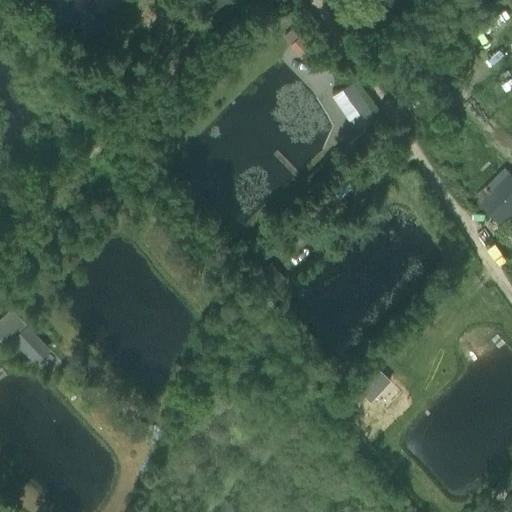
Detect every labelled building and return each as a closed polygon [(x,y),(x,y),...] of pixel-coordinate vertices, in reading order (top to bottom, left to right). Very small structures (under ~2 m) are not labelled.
[(360,131),(377,120),(351,83),(331,97),(349,122),(352,120),(360,131)] [(478,205),(501,226),(511,213),(511,176),(507,173),(478,205)] [(282,246),(290,253),(313,231),(306,224),(282,246)] [(272,297),(294,278),(274,254),(252,273),(272,297)] [(32,364),(48,348),(26,325),(10,340),(32,364)] [(388,415),(403,398),(394,389),(398,385),(390,379),(371,400),(388,415)] [(377,442),(386,431),(373,421),(364,431),(377,442)]
